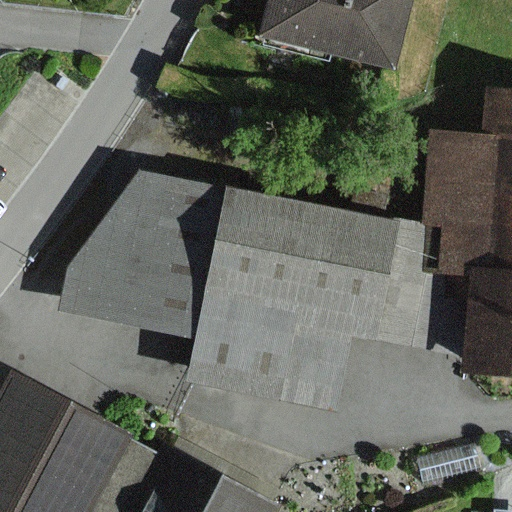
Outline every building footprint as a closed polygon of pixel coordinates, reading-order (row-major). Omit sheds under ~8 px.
[(270,0),(261,39),(396,72),(414,0),(270,0)] [(484,135),(430,131),(423,222),(419,271),(470,275),(464,352),(462,376),(511,379),(511,90),(488,88),(484,135)] [(198,334),(232,184),(142,170),(66,268),(63,308),(198,334)] [(419,271),(423,222),(232,184),(198,334),(187,386),(337,412),(354,334),(464,352),(470,275),(419,271)] [(136,436),(11,370),(0,390),(0,511),(281,511),(284,508),(164,444),(158,454),(133,441),(136,436)] [(475,442),(416,457),(423,485),(482,470),(475,442)]
